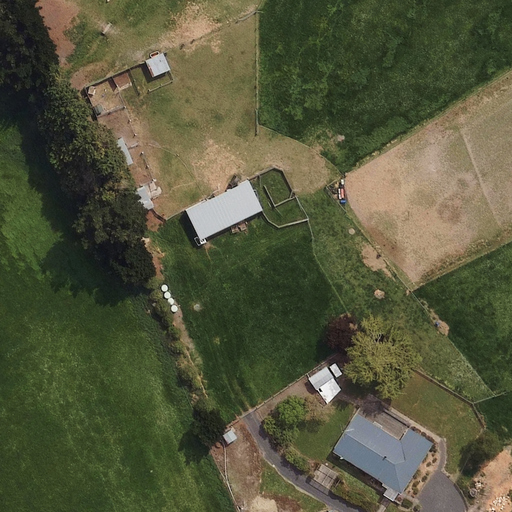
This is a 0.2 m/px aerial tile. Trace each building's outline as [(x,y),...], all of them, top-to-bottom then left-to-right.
[(168,68),(162,52),(146,59),(152,75),(168,68)] [(120,166),(132,161),(122,136),(110,141),(120,166)] [(261,208),(247,180),(185,209),(199,237),(261,208)] [(137,212),(153,205),(144,185),(129,191),(137,212)] [(324,366),(308,378),(326,401),(342,388),(324,366)] [(407,426),(399,440),(357,413),(333,450),(389,485),(384,493),(394,500),(432,441),(407,426)]
